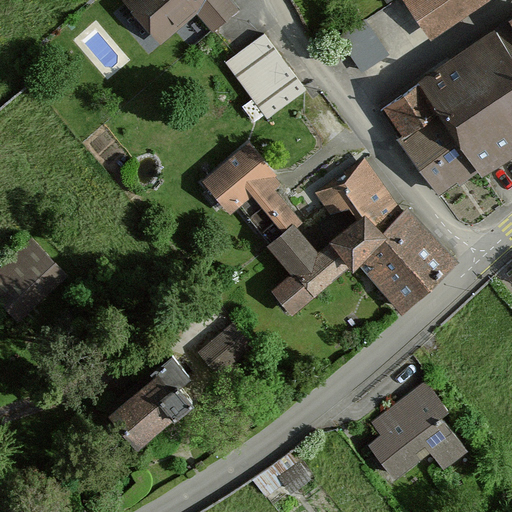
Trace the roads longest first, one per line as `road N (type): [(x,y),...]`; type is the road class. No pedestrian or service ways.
road 1 (tertiary): [(482,258),(313,407),(165,511)]
road 2 (residential): [(482,258),(443,223),(303,51),(273,0)]
